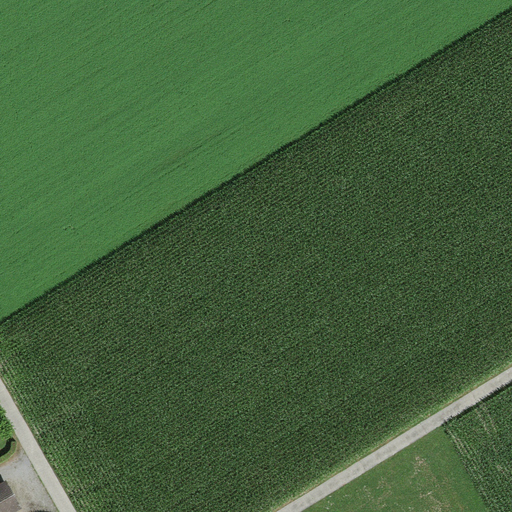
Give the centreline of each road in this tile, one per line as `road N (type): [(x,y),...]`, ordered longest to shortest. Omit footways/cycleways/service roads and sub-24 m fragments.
road 1 (track): [(290,511),(511,375)]
road 2 (track): [(67,511),(0,392)]
